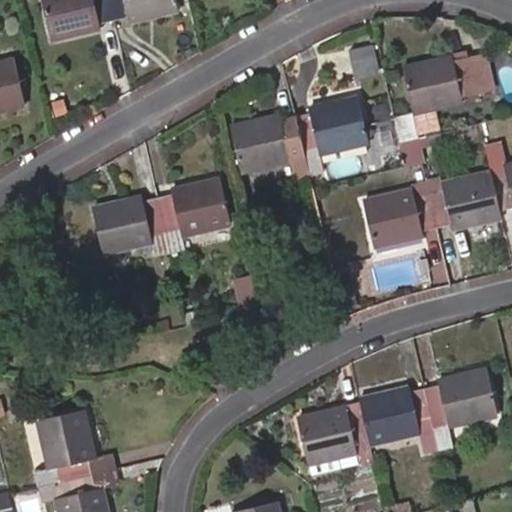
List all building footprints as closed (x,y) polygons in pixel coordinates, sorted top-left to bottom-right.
[(98,22),(115,18),(110,0),(43,0),(53,39),(100,29),(98,22)] [(110,0),(115,18),(128,16),(129,22),(177,11),(174,0),(110,0)] [(350,46),(356,74),(381,69),(374,40),(350,46)] [(405,67),(415,112),(463,101),(461,94),(493,86),(486,54),(455,61),(453,56),(405,67)] [(0,110),(25,105),(14,58),(0,61),(0,110)] [(312,114),(296,118),(309,175),(326,171),(322,154),(369,143),(358,98),(311,109),(312,114)] [(54,102),(57,116),(69,112),(65,99),(54,102)] [(296,177),(309,175),(296,118),(282,121),(281,116),(232,125),(242,172),(292,160),(296,177)] [(397,126),(400,142),(441,133),(437,117),(397,126)] [(373,160),(376,169),(400,163),(398,154),(373,160)] [(490,164),(491,170),(499,207),(511,204),(511,162),(504,164),(503,161),(490,164)] [(429,194),(437,224),(451,221),(453,227),(501,216),(499,207),(491,170),(444,181),(446,190),(429,194)] [(174,195),(157,198),(168,250),(185,247),(183,237),(227,226),(217,179),(172,189),(174,195)] [(423,228),(437,224),(429,194),(416,196),(414,189),(365,200),(375,245),(425,234),(423,228)] [(157,253),(168,250),(157,198),(145,201),(144,194),(94,205),(105,254),(154,243),(157,253)] [(440,385),(425,388),(440,449),(456,445),(451,426),(497,415),(486,368),(439,380),(440,385)] [(363,407),(371,440),(372,444),(423,433),(428,451),(440,449),(425,388),(412,391),(411,386),(360,397),(363,407)] [(356,443),(371,440),(363,407),(349,410),(348,404),(299,415),(310,462),(358,452),(356,443)] [(91,458),(97,457),(84,409),(36,421),(48,468),(34,472),(38,486),(95,473),(91,458)] [(95,473),(115,469),(113,453),(97,457),(91,458),(95,473)] [(118,481),(115,469),(95,473),(98,486),(103,485),(118,481)] [(98,486),(95,473),(38,486),(42,499),(54,497),(57,511),(109,511),(103,485),(98,486)] [(281,511),(279,502),(234,511),(281,511)]
